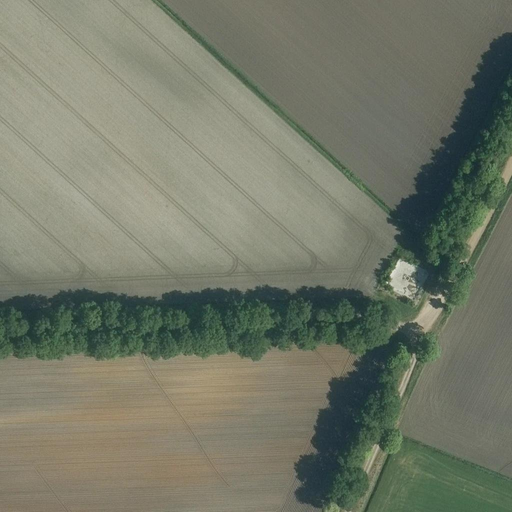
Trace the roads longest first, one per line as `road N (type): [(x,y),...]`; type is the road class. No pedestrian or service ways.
road 1 (unclassified): [(423,333),(340,317),(0,328)]
road 2 (track): [(511,160),(423,333)]
road 3 (track): [(349,511),(423,333)]
